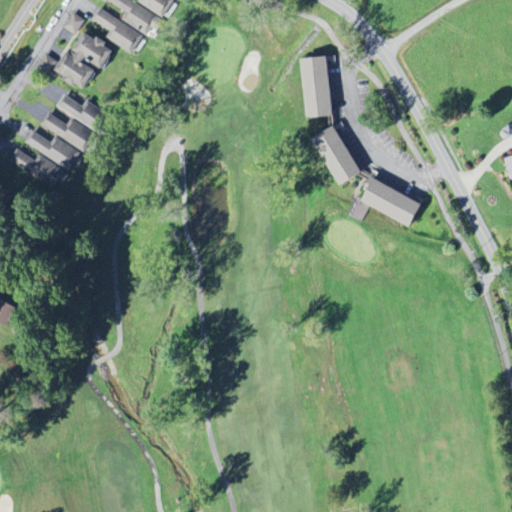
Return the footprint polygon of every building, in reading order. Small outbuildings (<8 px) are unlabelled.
[(123,21),(151,39),(163,21),(130,0),(110,0),(109,3),(127,15),(123,21)] [(140,0),(138,3),(164,19),(176,1),(174,0),(140,0)] [(107,39),(133,56),(145,37),(101,9),(93,21),(111,33),(107,39)] [(64,29),(76,37),(86,21),(74,14),(64,29)] [(57,73),(68,78),(66,82),(86,92),(98,69),(103,72),(114,52),(106,48),(107,45),(85,33),(73,56),(67,53),(57,73)] [(38,69),(49,77),(58,63),(47,55),(38,69)] [(335,115),(328,56),(302,59),(309,119),(335,115)] [(88,102),(84,108),(66,96),(58,108),(101,136),(112,118),(88,102)] [(68,126),(52,115),(44,127),(86,155),(98,138),(72,120),(68,126)] [(364,173),(337,126),(314,139),(341,186),(364,173)] [(26,144),(70,172),(82,154),(56,138),(52,144),(34,132),(26,144)] [(41,155),(36,162),(21,152),(13,163),(53,191),(66,173),(41,155)] [(413,227),(424,202),(372,180),(362,201),(357,199),(350,217),(363,223),(369,208),(413,227)] [(0,299),(0,326),(8,330),(18,308),(0,299)]
